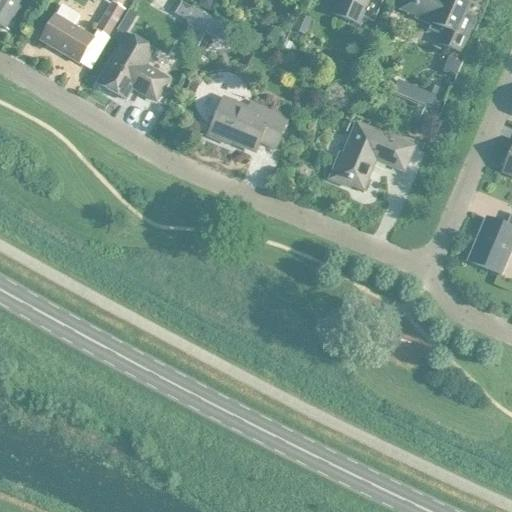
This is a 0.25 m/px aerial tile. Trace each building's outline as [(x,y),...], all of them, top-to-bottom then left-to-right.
[(0,0),(0,26),(2,27),(9,15),(15,18),(26,0),(0,0)] [(91,0),(83,19),(95,24),(106,0),(91,0)] [(359,25),(361,19),(372,24),(382,0),(338,0),(332,14),(359,25)] [(397,0),(396,5),(414,12),(414,14),(431,22),(428,30),(440,35),(437,43),(460,53),(470,30),(459,25),(470,0),(469,0),(397,0)] [(111,2),(94,30),(106,37),(123,10),(111,2)] [(77,17),(60,7),(40,41),(78,63),(92,39),(71,27),(77,17)] [(299,15),(292,30),(304,36),(311,20),(299,15)] [(280,27),(269,33),(274,43),(285,37),(280,27)] [(144,66),(147,62),(153,52),(126,36),(98,84),(124,100),(131,88),(155,102),(168,80),(144,66)] [(396,80),(391,92),(410,100),(415,88),(396,80)] [(190,81),(186,91),(194,94),(198,85),(190,81)] [(274,148),(287,118),(251,103),(247,112),(222,101),(208,136),(228,145),(230,140),(255,151),(259,142),(274,148)] [(413,148),(356,124),(343,154),(339,152),(335,163),(329,180),(349,188),(351,182),(364,187),(375,161),(403,172),(413,148)] [(511,146),(505,164),(502,172),(511,175),(511,146)] [(511,214),(510,214),(505,226),(486,218),(468,262),(499,275),(511,244),(511,214)]
